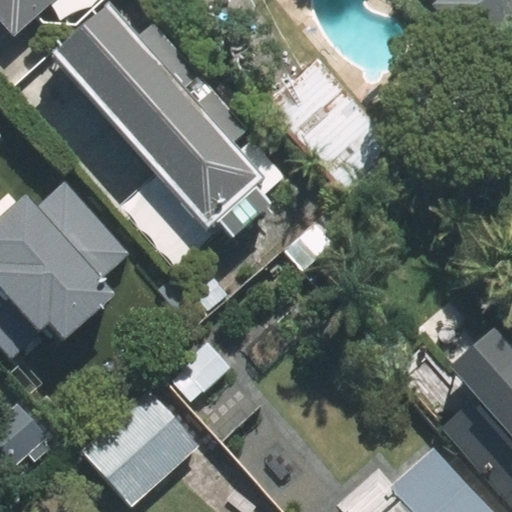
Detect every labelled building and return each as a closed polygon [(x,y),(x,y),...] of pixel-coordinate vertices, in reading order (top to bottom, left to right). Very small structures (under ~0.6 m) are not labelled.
[(45,0),(0,0),(0,29),(5,36),(45,0)] [(511,0),(424,0),(475,56),(511,21),(511,0)] [(208,89),(196,101),(182,85),(192,76),(147,25),(130,39),(102,8),(47,57),(151,174),(115,208),(171,271),(209,239),(198,227),(209,218),(225,236),(260,204),(244,186),(254,178),(224,146),(244,130),(208,89)] [(313,56),(259,105),(344,201),(399,151),(313,56)] [(134,251),(72,179),(46,201),(37,190),(0,222),(0,248),(11,261),(0,269),(0,272),(62,343),(124,289),(109,273),(134,251)] [(474,396),(436,431),(508,511),(511,511),(511,363),(483,331),(446,365),(474,396)] [(209,340),(168,376),(189,398),(229,362),(209,340)] [(148,387),(84,445),(131,498),(195,440),(148,387)] [(0,472),(46,431),(18,400),(0,415),(0,472)] [(357,511),(497,511),(434,441),(395,476),(383,464),(344,497),(357,511)]
